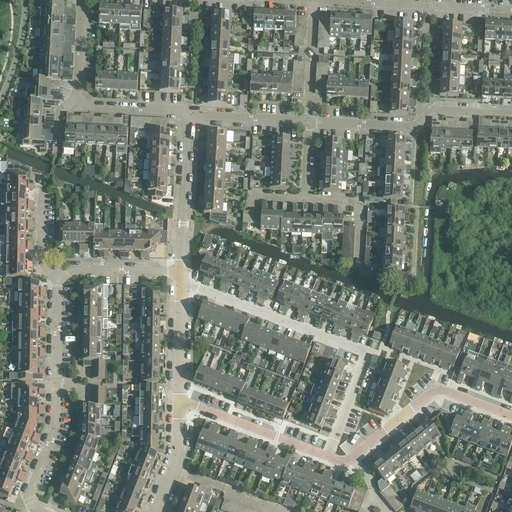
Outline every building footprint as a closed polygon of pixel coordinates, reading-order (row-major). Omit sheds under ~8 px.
[(64,0),(41,0),(41,9),(46,9),(74,10),(74,6),(64,4),(64,0)] [(100,7),(99,24),(110,25),(110,7),(100,7)] [(110,7),(110,25),(120,25),(121,8),(110,7)] [(131,8),(121,8),(120,25),(120,30),(130,31),(130,26),(131,8)] [(141,26),(141,9),(131,8),(130,26),(141,26)] [(74,10),(46,9),(41,9),(40,19),(45,19),(63,20),(63,15),(73,14),(74,10)] [(163,21),(188,22),(188,19),(187,19),(182,18),(183,11),(164,10),(163,21)] [(253,30),(264,30),(265,13),(254,12),(253,30)] [(231,24),(231,14),(212,13),(212,20),(207,20),(206,20),(206,23),(231,24)] [(264,30),(274,31),(275,13),(265,13),(264,30)] [(275,13),(274,31),(284,31),(285,14),(275,13)] [(296,14),(288,14),(285,14),(284,31),(284,35),(295,36),(295,35),(295,29),(295,23),(296,17),(296,14)] [(330,19),(330,25),(330,31),(329,37),(329,38),(340,38),(341,17),(330,16),(330,19)] [(351,17),(341,17),(340,38),(350,39),(350,35),(351,17)] [(351,17),(350,35),(350,39),(360,39),(361,35),(361,18),(351,17)] [(361,18),(361,35),(371,36),(372,18),(361,18)] [(45,19),(45,29),(73,30),(73,27),(63,25),(63,20),(45,19)] [(163,31),(181,32),(182,25),(187,26),(188,25),(188,22),(163,21),(163,31)] [(394,22),(394,33),(412,34),(413,27),(418,27),(419,27),(419,24),(419,23),(394,22)] [(230,35),(231,24),(206,23),(206,26),(207,27),(212,27),(211,34),(230,35)] [(484,41),(495,41),(496,24),(485,23),(484,41)] [(443,35),(461,36),(462,26),(437,24),(437,25),(437,28),(438,28),(443,29),(443,35)] [(505,42),(506,24),(496,24),(495,41),(505,42)] [(44,39),(62,40),(62,35),(72,34),(73,30),(45,29),(40,29),(39,39),(44,39)] [(163,31),(162,41),(187,43),(187,40),(186,39),(181,39),(181,32),(163,31)] [(394,33),(393,43),(418,44),(418,41),(417,41),(412,40),(412,34),(394,33)] [(230,45),(230,35),(211,34),(211,40),(206,40),(205,41),(205,43),(230,45)] [(436,45),(461,46),(461,36),(443,35),(442,42),(437,42),(436,42),(436,45)] [(44,39),(44,50),(71,51),(72,47),(62,45),(62,40),(44,39)] [(162,51),(180,52),(181,46),(186,46),(187,45),(187,43),(162,41),(162,51)] [(229,55),(230,45),(205,43),(205,46),(205,47),(211,47),(210,54),(229,55)] [(392,53),(411,54),(412,47),(417,48),(418,47),(418,44),(393,43),(392,53)] [(442,56),(460,57),(461,46),(436,45),(436,48),(437,49),(442,49),(442,56)] [(43,60),(61,61),(61,55),(71,55),(71,51),(44,50),(43,60)] [(162,51),(161,62),(186,63),(186,60),(185,59),(180,59),(180,52),(162,51)] [(392,63),(417,65),(417,62),(416,61),(411,61),(411,54),(392,53),(392,63)] [(204,64),(229,65),(234,65),(234,55),(229,55),(210,54),(210,61),(205,60),(204,61),(204,64)] [(435,66),(460,67),(460,57),(442,56),(441,62),(436,62),(435,63),(435,66)] [(43,60),(43,70),(70,71),(71,68),(61,66),(61,61),(43,60)] [(160,72),(179,73),(180,66),(185,66),(186,66),(186,63),(161,62),(160,72)] [(391,73),(410,74),(411,68),(416,68),(417,67),(417,65),(392,63),(391,73)] [(210,68),(209,74),(228,75),(233,76),(234,65),(229,65),(204,64),(204,67),(210,68)] [(441,76),(459,77),(460,67),(435,66),(435,68),(436,69),(441,69),(441,76)] [(51,81),(60,82),(60,76),(70,75),(70,71),(43,70),(42,80),(51,81)] [(160,82),(185,83),(185,80),(184,80),(179,79),(179,73),(160,72),(160,82)] [(272,78),(271,95),(281,95),(282,78),(282,73),(272,72),(272,78)] [(96,73),(95,91),(106,91),(107,74),(96,73)] [(281,95),(288,96),(292,96),(292,93),(292,87),(293,81),(293,79),(293,75),(293,73),(282,73),(282,78),(281,95)] [(391,84),(416,85),(416,82),(415,81),(410,81),(410,74),(391,73),(391,84)] [(106,91),(116,92),(117,74),(107,74),(106,91)] [(116,92),(126,92),(127,75),(117,74),(116,92)] [(203,84),(227,86),(228,75),(209,74),(209,81),(204,81),(203,81),(203,84)] [(127,75),(126,92),(137,93),(138,75),(127,75)] [(327,98),(337,98),(338,76),(328,75),(327,77),(327,83),(327,89),(327,95),(327,98)] [(338,76),(337,98),(347,99),(348,82),(348,76),(338,76)] [(434,86),(459,87),(459,77),(441,76),(440,83),(435,82),(434,83),(434,86)] [(250,94),(261,94),(262,77),(251,77),(250,94)] [(261,94),(271,95),(272,78),(262,77),(261,94)] [(32,90),(60,91),(60,88),(50,86),(51,81),(42,80),(33,79),(32,90)] [(492,99),(493,82),(482,81),(481,99),(492,99)] [(159,92),(178,93),(179,86),(184,87),(184,86),(185,83),(160,82),(159,92)] [(347,99),(357,99),(358,82),(348,82),(347,99)] [(358,82),(357,99),(368,100),(369,83),(358,82)] [(502,100),(503,82),(493,82),(492,99),(502,100)] [(511,100),(511,82),(503,82),(502,100),(511,100)] [(208,88),(208,95),(227,96),(227,86),(203,84),(203,87),(203,88),(208,88)] [(390,94),(409,95),(409,88),(415,88),(416,85),(391,84),(390,94)] [(458,98),(459,87),(434,86),(434,89),(435,89),(440,90),(439,97),(458,98)] [(43,101),(50,102),(50,96),(60,95),(60,91),(32,90),(32,100),(43,101)] [(390,104),(415,105),(415,103),(414,102),(409,101),(409,95),(390,94),(390,104)] [(232,96),(227,96),(208,95),(208,101),(203,101),(202,102),(202,104),(201,105),(231,106),(232,96)] [(19,110),(52,111),(52,108),(43,106),(43,101),(32,100),(25,99),(25,100),(20,100),(19,110)] [(415,105),(390,104),(389,115),(408,116),(408,109),(414,109),(414,108),(415,105)] [(24,120),(42,121),(42,116),(52,115),(52,111),(19,110),(19,120),(24,120)] [(75,149),(76,145),(77,117),(73,117),(71,127),(66,126),(66,133),(63,133),(62,148),(75,149)] [(76,145),(86,145),(87,127),(82,127),(81,117),(77,117),(76,145)] [(96,146),(97,118),(94,118),(92,128),(87,127),(86,145),(96,146)] [(97,118),(96,146),(106,146),(107,128),(102,128),(101,118),(97,118)] [(107,128),(106,146),(116,147),(118,119),(114,119),(112,129),(107,128)] [(118,119),(116,147),(127,147),(128,129),(122,129),(121,119),(118,119)] [(24,120),(23,131),(51,132),(51,128),(42,126),(42,121),(24,120)] [(487,149),(489,121),(485,121),(483,131),(478,130),(477,148),(487,149)] [(498,149),(499,131),(493,131),(492,121),(489,121),(487,149),(498,149)] [(441,154),(441,150),(442,122),(438,122),(436,132),(431,131),(430,154),(441,154)] [(451,150),(452,133),(447,132),(446,122),(442,122),(441,150),(451,150)] [(508,150),(509,122),(506,122),(504,132),(499,131),(498,149),(508,150)] [(451,150),(461,151),(462,123),(459,123),(457,133),(452,133),(451,150)] [(466,123),(462,123),(461,151),(472,151),(473,134),(467,133),(466,123)] [(151,141),(176,142),(176,139),(175,139),(169,138),(170,131),(167,131),(161,131),(155,130),(152,130),(151,141)] [(51,135),(51,132),(23,131),(23,141),(32,142),(32,146),(40,147),(41,136),(51,135)] [(202,139),(202,142),(227,144),(227,133),(208,132),(208,139),(203,139),(202,139)] [(290,139),(273,138),(272,148),(289,149),(290,139)] [(405,146),(405,139),(387,138),(386,149),(411,150),(411,147),(410,146),(405,146)] [(326,151),(343,152),(343,141),(326,140),(326,151)] [(176,142),(151,141),(151,151),(169,152),(169,145),(175,146),(176,145),(176,142)] [(226,154),(227,144),(202,142),(202,145),(202,146),(208,146),(207,153),(226,154)] [(289,159),(289,149),(272,148),(272,158),(289,159)] [(386,159),(404,160),(404,153),(410,153),(411,153),(411,150),(386,149),(386,159)] [(168,158),(169,152),(151,151),(150,161),(175,162),(175,160),(174,159),(168,158)] [(325,161),(342,162),(347,162),(348,152),(343,152),(326,151),(325,161)] [(226,164),(226,154),(207,153),(207,159),(201,159),(201,160),(201,162),(226,164)] [(288,169),(289,159),(272,158),(271,169),(288,169)] [(404,166),(404,160),(386,159),(385,169),(410,170),(410,167),(409,166),(404,166)] [(149,171),(168,172),(168,165),(174,166),(174,165),(175,162),(150,161),(149,171)] [(325,171),(342,172),(342,162),(325,161),(325,171)] [(207,166),(206,173),(225,174),(226,164),(201,162),(200,165),(201,166),(207,166)] [(6,185),(33,186),(33,182),(26,182),(26,176),(31,176),(31,170),(19,166),(6,166),(7,164),(1,164),(1,174),(6,174),(6,185)] [(93,167),(84,167),(83,174),(93,177),(93,167)] [(385,179),(403,180),(403,173),(409,174),(410,173),(410,170),(385,169),(380,168),(379,179),(385,179)] [(288,180),(288,169),(271,169),(271,179),(288,180)] [(167,179),(168,172),(149,171),(149,182),(174,183),(174,180),(173,179),(167,179)] [(324,181),(341,182),(342,172),(325,171),(324,181)] [(230,184),(230,174),(225,174),(206,173),(206,179),(200,179),(200,180),(200,183),(225,184),(230,184)] [(287,190),(288,183),(288,180),(271,179),(270,189),(287,190)] [(384,189),(409,190),(409,188),(408,187),(403,186),(403,180),(385,179),(384,189)] [(324,192),(341,193),(341,182),(324,181),(324,192)] [(173,186),(174,183),(149,182),(148,192),(149,192),(149,198),(163,199),(163,193),(167,193),(167,186),(172,186),(173,186)] [(224,194),(225,184),(200,183),(199,185),(200,186),(206,186),(205,193),(224,194)] [(6,185),(6,196),(26,196),(26,190),(33,190),(33,186),(6,185)] [(409,190),(384,189),(383,200),(393,200),(393,205),(398,205),(398,200),(402,201),(402,194),(408,194),(408,193),(409,190)] [(224,204),(224,194),(205,193),(205,200),(200,200),(199,200),(199,203),(224,204)] [(6,206),(33,206),(33,202),(26,202),(26,196),(6,196),(6,206)] [(204,214),(209,214),(209,221),(223,227),(224,204),(199,203),(198,206),(199,207),(205,207),(204,214)] [(266,203),(262,203),(262,213),(261,225),(261,230),(271,231),(272,214),(267,213),(267,209),(266,209),(266,203)] [(292,234),(302,234),(303,217),(297,217),(298,211),(297,211),(297,205),(293,205),(293,217),(292,234)] [(6,206),(6,216),(26,216),(26,211),(33,211),(33,206),(6,206)] [(343,227),(344,217),(339,217),(338,213),(338,207),(334,207),(333,217),(333,234),(343,234),(343,233),(344,227),(343,227)] [(386,219),(410,221),(410,218),(410,217),(404,216),(405,210),(386,209),(386,219)] [(272,214),(271,231),(281,231),(282,231),(282,216),(283,216),(283,214),(272,214)] [(6,226),(33,227),(33,223),(26,222),(26,216),(6,216),(6,226)] [(293,217),(283,216),(282,216),(282,231),(281,231),(281,233),(292,234),(293,217)] [(333,217),(331,217),(323,216),(322,218),(323,218),(322,233),(323,233),(333,234),(333,217)] [(303,217),(302,234),(312,235),(313,218),(303,217)] [(323,218),(322,218),(313,218),(312,235),(323,235),(323,233),(322,233),(323,218)] [(385,229),(404,230),(404,223),(410,224),(410,223),(410,221),(386,219),(385,229)] [(59,244),(70,244),(74,244),(74,224),(59,224),(59,244)] [(84,251),(84,224),(74,224),(74,244),(79,244),(79,251),(84,251)] [(95,231),(95,224),(84,224),(84,251),(88,251),(88,244),(93,244),(94,244),(94,231),(95,231)] [(95,224),(95,231),(94,231),(94,244),(93,244),(93,251),(100,251),(100,258),(104,258),(104,231),(105,224),(95,224)] [(125,225),(125,232),(124,259),(129,259),(129,252),(135,252),(135,232),(135,225),(125,225)] [(6,226),(5,237),(25,237),(26,231),(33,231),(33,227),(6,226)] [(385,240),(409,241),(410,238),(409,237),(403,237),(404,230),(385,229),(385,240)] [(114,252),(115,232),(104,231),(104,258),(108,259),(108,252),(114,252)] [(125,232),(115,232),(114,252),(120,252),(120,259),(124,259),(125,232)] [(145,232),(135,232),(135,252),(141,252),(140,259),(145,259),(145,232)] [(156,245),(160,245),(167,245),(167,232),(145,232),(145,259),(149,259),(149,252),(156,252),(156,245)] [(5,247),(32,247),(32,243),(25,243),(25,237),(5,237),(5,247)] [(384,250),(402,251),(403,244),(408,244),(409,243),(409,241),(385,240),(384,250)] [(5,257),(25,257),(25,252),(32,252),(32,247),(5,247),(5,257)] [(384,260),(408,261),(408,258),(402,257),(402,251),(384,250),(384,260)] [(206,285),(216,260),(201,255),(197,265),(202,267),(200,273),(204,274),(203,276),(205,278),(203,283),(206,285)] [(5,267),(32,268),(32,263),(25,263),(25,257),(5,257),(5,267)] [(224,292),(233,267),(235,262),(226,259),(224,264),(218,280),(222,281),(221,284),(223,285),(221,290),(224,292)] [(206,285),(209,286),(211,281),(213,281),(215,278),(218,280),(224,264),(216,260),(206,285)] [(408,264),(408,261),(384,260),(383,274),(389,275),(389,271),(401,271),(402,264),(407,265),(408,264)] [(32,272),(32,268),(5,267),(5,278),(25,278),(25,272),(32,272)] [(232,285),(236,286),(242,271),(233,267),(224,292),(227,293),(229,287),(231,288),(232,285)] [(253,269),(251,274),(245,290),(244,293),(242,298),(245,300),(247,294),(249,295),(250,292),(254,293),(262,273),(253,269)] [(241,292),(239,297),(242,298),(244,293),(245,290),(251,274),(242,271),(236,286),(240,288),(239,291),(241,292)] [(259,299),(257,304),(260,305),(262,300),(263,297),(269,281),(271,276),(262,273),(254,293),(258,295),(257,298),(259,299)] [(269,281),(263,297),(262,300),(260,305),(263,307),(265,301),(267,302),(268,299),(272,300),(278,284),(269,281)] [(279,313),(283,314),(294,285),(284,281),(277,302),(280,303),(279,306),(281,307),(279,313)] [(19,293),(46,293),(46,289),(39,289),(39,283),(19,282),(19,293)] [(84,289),(84,299),(108,300),(108,286),(103,286),(103,285),(93,285),(93,289),(93,285),(87,285),(87,289),(84,289)] [(283,314),(286,315),(288,309),(290,310),(291,308),(295,309),(303,288),(294,285),(283,314)] [(141,300),(160,301),(160,290),(153,290),(153,286),(141,286),(141,300)] [(301,321),(310,297),(312,292),(303,288),(295,309),(298,310),(297,313),(299,314),(297,320),(301,321)] [(310,297),(301,321),(304,322),(306,317),(308,317),(309,314),(313,316),(321,295),(312,292),(310,297)] [(19,293),(18,303),(38,303),(38,300),(39,300),(41,298),(45,298),(46,293),(19,293)] [(315,327),(318,328),(328,303),(329,298),(321,295),(313,316),(316,317),(315,320),(317,321),(315,327)] [(84,310),(103,310),(108,310),(108,300),(84,299),(84,310)] [(160,307),(160,301),(141,300),(141,311),(164,311),(164,307),(160,307)] [(18,303),(18,313),(45,314),(45,309),(38,309),(38,303),(18,303)] [(207,323),(213,307),(204,303),(198,319),(207,323)] [(327,321),(331,323),(337,307),(328,303),(318,328),(322,329),(324,324),(326,324),(327,321)] [(207,323),(216,326),(222,310),(213,307),(207,323)] [(336,335),(346,310),(337,307),(331,323),(334,324),(333,327),(335,328),(333,333),(336,335)] [(351,340),(354,342),(364,317),(365,312),(356,309),(355,314),(349,330),(352,331),(351,334),(353,335),(351,340)] [(84,320),(102,320),(107,321),(108,310),(103,310),(84,310),(84,320)] [(216,326),(225,330),(231,314),(222,310),(216,326)] [(336,335),(340,336),(342,330),(344,331),(345,328),(349,330),(355,314),(346,310),(336,335)] [(141,321),(160,321),(160,315),(164,315),(164,311),(141,311),(141,321)] [(18,313),(18,324),(38,324),(38,318),(45,318),(45,314),(18,313)] [(225,330),(234,333),(240,317),(231,314),(225,330)] [(234,333),(243,337),(248,324),(248,325),(249,321),(240,317),(234,333)] [(364,317),(354,342),(358,343),(360,337),(362,338),(363,335),(367,337),(373,321),(364,317)] [(83,330),(102,331),(107,331),(107,321),(102,320),(84,320),(83,330)] [(141,321),(141,331),(164,331),(164,328),(159,327),(160,321),(141,321)] [(18,324),(18,334),(45,334),(45,330),(40,330),(39,328),(38,328),(38,324),(18,324)] [(241,340),(250,344),(256,328),(248,325),(248,324),(243,337),(241,340)] [(393,346),(392,349),(397,351),(405,330),(397,327),(390,345),(393,346)] [(259,347),(265,331),(256,328),(250,344),(259,347)] [(83,330),(83,341),(102,341),(102,331),(83,330)] [(397,351),(402,353),(403,350),(406,351),(413,333),(405,330),(397,351)] [(141,331),(140,341),(159,342),(159,336),(164,336),(164,331),(141,331)] [(259,347),(268,351),(274,335),(265,331),(259,347)] [(372,339),(374,340),(379,342),(381,335),(375,333),(372,339)] [(413,333),(406,351),(409,352),(408,355),(413,357),(421,336),(413,333)] [(12,344),(18,344),(38,344),(38,340),(39,340),(40,338),(45,338),(45,334),(18,334),(12,334),(12,344)] [(277,354),(283,338),(274,335),(268,351),(277,354)] [(422,357),(429,339),(421,336),(413,357),(418,359),(419,356),(422,357)] [(286,358),(292,342),(283,338),(277,354),(286,358)] [(423,361),(429,363),(436,342),(429,339),(422,357),(424,358),(423,361)] [(83,351),(102,351),(102,341),(83,341),(83,351)] [(140,341),(140,352),(163,352),(163,348),(159,348),(159,342),(140,341)] [(286,358),(295,361),(301,345),(292,342),(286,358)] [(429,363),(433,365),(434,362),(437,363),(444,345),(436,342),(429,363)] [(317,356),(321,345),(315,343),(311,354),(317,356)] [(18,344),(18,354),(45,355),(45,350),(38,350),(38,344),(18,344)] [(305,365),(311,349),(301,345),(295,361),(305,365)] [(321,345),(317,356),(323,358),(327,347),(321,345)] [(444,369),(452,348),(444,345),(437,363),(440,365),(439,367),(444,369)] [(327,347),(323,358),(328,360),(332,349),(327,347)] [(450,368),(453,370),(460,351),(452,348),(444,369),(449,371),(450,368)] [(334,362),(336,357),(338,352),(332,349),(328,360),(329,361),(334,362)] [(83,351),(83,361),(93,362),(102,362),(102,351),(83,351)] [(140,362),(159,362),(159,356),(163,356),(163,352),(140,352),(140,362)] [(470,378),(477,360),(478,356),(469,352),(467,356),(461,354),(452,377),(458,380),(457,382),(462,384),(465,376),(470,378)] [(17,365),(37,365),(38,359),(45,359),(45,355),(18,354),(17,365)] [(350,379),(352,376),(346,374),(347,372),(344,371),(345,367),(339,365),(342,359),(336,357),(334,362),(329,361),(326,370),(350,379)] [(476,390),(487,363),(477,360),(470,378),(475,380),(472,388),(476,390)] [(387,361),(384,369),(405,377),(407,372),(404,371),(406,368),(387,361)] [(140,362),(140,372),(163,372),(163,368),(159,368),(159,362),(140,362)] [(484,383),(489,385),(496,367),(487,363),(476,390),(481,391),(484,383)] [(497,363),(496,367),(489,385),(494,387),(491,395),(495,397),(506,371),(507,367),(497,363)] [(19,375),(19,380),(32,381),(32,375),(44,375),(44,370),(37,370),(37,365),(17,365),(17,375),(19,375)] [(194,382),(203,386),(210,370),(200,367),(194,382)] [(384,369),(381,377),(399,384),(401,381),(403,382),(405,377),(384,369)] [(218,374),(210,370),(203,386),(212,389),(218,374)] [(344,381),(349,383),(350,379),(326,370),(322,379),(338,385),(340,382),(343,383),(344,381)] [(503,390),(508,392),(511,382),(511,373),(506,371),(495,397),(500,398),(503,390)] [(140,383),(159,383),(159,376),(163,376),(163,372),(140,372),(140,383)] [(227,377),(218,374),(212,389),(221,393),(227,377)] [(230,396),(236,380),(227,377),(221,393),(230,396)] [(378,385),(399,393),(401,388),(398,387),(399,384),(381,377),(378,385)] [(319,388),(335,394),(338,385),(322,379),(319,388)] [(230,396),(239,400),(244,388),(246,384),(236,380),(230,396)] [(17,400),(37,401),(37,397),(38,397),(39,395),(44,395),(44,390),(32,390),(32,385),(19,384),(19,390),(17,390),(17,400)] [(375,393),(393,400),(395,397),(397,398),(399,393),(378,385),(375,393)] [(140,387),(140,397),(163,398),(163,394),(159,394),(159,387),(140,387)] [(247,407),(253,391),(244,388),(239,400),(237,403),(247,407)] [(336,399),(338,395),(335,394),(319,388),(316,397),(331,403),(333,399),(334,400),(336,399)] [(247,407),(256,410),(262,394),(253,391),(247,407)] [(372,401),(393,408),(395,403),(392,402),(393,400),(375,393),(372,401)] [(256,410),(265,414),(271,398),(262,394),(256,410)] [(139,408),(158,408),(158,402),(163,402),(163,398),(140,397),(139,408)] [(330,407),(331,403),(316,397),(312,406),(337,415),(338,412),(333,410),(334,408),(330,407)] [(265,414),(274,417),(280,401),(271,398),(265,414)] [(17,400),(17,411),(44,411),(44,407),(37,407),(37,401),(17,400)] [(283,421),(283,420),(289,405),(280,401),(274,417),(283,421)] [(389,413),(391,414),(393,408),(372,401),(369,409),(380,413),(387,416),(389,413)] [(82,406),(82,417),(101,417),(106,417),(106,407),(104,407),(92,406),(82,406)] [(330,417),(335,419),(337,415),(312,406),(309,415),(325,421),(326,417),(330,419),(330,417)] [(139,418),(162,418),(162,414),(158,414),(158,408),(139,408),(139,418)] [(17,421),(37,425),(37,416),(44,416),(44,411),(17,411),(17,421)] [(449,436),(459,440),(469,414),(465,412),(462,420),(456,418),(456,420),(451,418),(449,424),(453,425),(449,436)] [(459,440),(469,444),(476,425),(471,423),(473,415),(469,414),(459,440)] [(321,430),(325,421),(309,415),(305,424),(321,430)] [(421,429),(433,444),(441,437),(423,415),(419,419),(425,425),(421,429)] [(101,427),(101,417),(82,417),(82,427),(101,427)] [(139,418),(139,428),(158,428),(158,422),(162,422),(162,418),(139,418)] [(469,444),(478,447),(488,421),(484,419),(481,427),(476,425),(469,444)] [(37,425),(17,421),(13,431),(38,440),(40,436),(33,434),(37,425)] [(488,451),(494,433),(489,431),(492,423),(488,421),(478,447),(488,451)] [(203,431),(196,449),(206,453),(216,427),(211,425),(208,433),(203,431)] [(407,429),(425,450),(433,444),(421,429),(417,432),(411,425),(407,429)] [(82,437),(101,441),(101,427),(82,427),(82,437)] [(216,427),(206,453),(215,457),(222,439),(217,437),(220,429),(216,427)] [(497,454),(507,428),(503,427),(501,431),(500,432),(499,434),(494,433),(488,451),(497,454)] [(139,438),(162,439),(162,434),(158,434),(158,428),(139,428),(139,438)] [(507,428),(497,454),(507,458),(511,444),(511,439),(509,438),(511,430),(507,428)] [(417,457),(425,450),(407,429),(404,431),(409,438),(405,442),(417,457)] [(9,440),(28,447),(30,442),(37,444),(38,440),(13,431),(9,440)] [(222,439),(215,457),(225,460),(235,434),(230,432),(227,440),(222,439)] [(235,434),(225,460),(234,464),(241,446),(236,444),(239,436),(235,434)] [(78,447),(96,454),(101,441),(82,437),(78,447)] [(139,448),(158,452),(158,442),(162,443),(162,439),(139,438),(139,448)] [(409,463),(417,457),(405,442),(401,445),(395,438),(392,441),(409,463)] [(6,450),(31,459),(32,455),(26,453),(28,447),(9,440),(6,450)] [(241,446),(234,464),(244,468),(254,442),(249,440),(246,448),(241,446)] [(389,454),(402,469),(409,463),(392,441),(388,444),(393,451),(389,454)] [(254,442),(244,468),(253,471),(260,453),(255,451),(258,443),(254,442)] [(75,456),(92,463),(96,454),(78,447),(75,456)] [(260,453),(253,471),(263,475),(273,449),(268,447),(265,455),(260,453)] [(139,448),(135,458),(157,466),(158,462),(154,461),(158,452),(139,448)] [(273,449),(263,475),(272,479),(279,460),(274,458),(277,450),(273,449)] [(31,459),(6,450),(2,459),(21,466),(23,461),(29,464),(31,459)] [(394,476),(402,469),(389,454),(385,458),(379,451),(376,454),(394,476)] [(462,461),(464,454),(458,451),(455,459),(462,461)] [(292,456),(288,455),(287,454),(284,462),(279,460),(272,479),(282,482),(291,458),(292,456)] [(376,454),(372,457),(377,464),(373,467),(383,480),(378,484),(379,490),(382,493),(389,487),(385,483),(394,476),(376,454)] [(71,466),(88,473),(92,463),(75,456),(71,466)] [(135,458),(132,468),(149,474),(151,469),(155,470),(157,466),(135,458)] [(281,484),(288,487),(290,488),(297,470),(292,468),(295,460),(291,458),(282,482),(281,484)] [(21,466),(2,459),(0,464),(0,469),(24,478),(25,474),(19,472),(21,466)] [(482,465),(481,469),(490,472),(494,461),(482,465)] [(297,470),(290,488),(300,491),(310,465),(306,464),(303,472),(297,470)] [(310,465),(300,491),(309,495),(316,477),(312,475),(314,467),(310,465)] [(93,475),(88,473),(71,466),(67,476),(85,482),(90,484),(93,475)] [(128,477),(149,485),(151,482),(147,480),(149,474),(132,468),(128,477)] [(24,478),(0,469),(0,480),(13,486),(15,480),(22,483),(24,478)] [(316,477),(309,495),(319,499),(329,473),(325,471),(321,479),(316,477)] [(417,471),(411,476),(415,481),(421,476),(417,471)] [(329,473),(319,499),(328,502),(335,484),(331,482),(333,474),(329,473)] [(81,492),(85,482),(67,476),(63,485),(81,492)] [(124,487),(142,494),(144,488),(148,489),(149,485),(128,477),(124,487)] [(98,488),(102,489),(106,480),(102,478),(98,488)] [(335,484),(328,502),(338,506),(348,480),(344,478),(340,486),(335,484)] [(0,480),(0,496),(8,499),(13,486),(0,480)] [(348,480),(338,506),(348,510),(350,504),(352,499),(354,493),(355,492),(349,490),(353,482),(348,480)] [(76,506),(81,492),(63,485),(60,495),(68,498),(67,502),(76,506)] [(209,495),(212,489),(200,485),(198,490),(189,486),(186,493),(182,491),(181,495),(202,503),(206,494),(209,495)] [(124,487),(120,496),(142,505),(143,501),(140,499),(142,494),(124,487)] [(368,492),(357,488),(356,487),(355,492),(354,493),(365,497),(368,492)] [(390,487),(389,487),(382,493),(381,495),(384,499),(393,492),(390,487)] [(94,497),(99,499),(100,494),(102,489),(98,488),(94,497)] [(420,511),(427,495),(417,491),(410,509),(416,511),(415,511),(420,511)] [(393,492),(384,499),(388,504),(397,496),(393,492)] [(354,493),(352,499),(363,503),(365,497),(354,493)] [(197,511),(198,511),(202,503),(181,495),(179,499),(183,500),(181,506),(197,511)] [(427,495),(420,511),(431,511),(437,499),(427,495)] [(117,506),(132,511),(134,511),(137,507),(141,508),(142,505),(120,496),(117,506)] [(397,496),(388,504),(392,508),(401,501),(397,496)] [(221,510),(225,511),(226,511),(231,501),(225,499),(221,510)] [(363,503),(352,499),(350,504),(361,509),(363,503)] [(437,499),(431,511),(442,511),(446,502),(437,499)] [(226,511),(233,511),(236,504),(231,501),(226,511)] [(394,511),(396,511),(405,506),(401,501),(392,508),(394,511)] [(453,511),(455,506),(446,502),(442,511),(453,511)]
